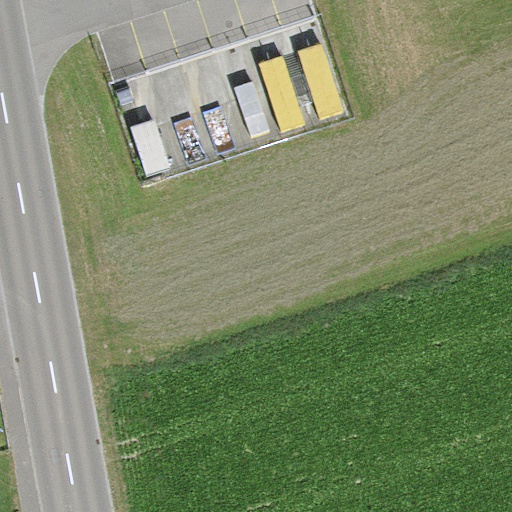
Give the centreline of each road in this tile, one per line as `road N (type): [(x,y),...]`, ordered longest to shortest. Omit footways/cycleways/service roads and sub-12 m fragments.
road 1 (secondary): [(36,277),(77,511)]
road 2 (secondary): [(0,84),(36,277)]
